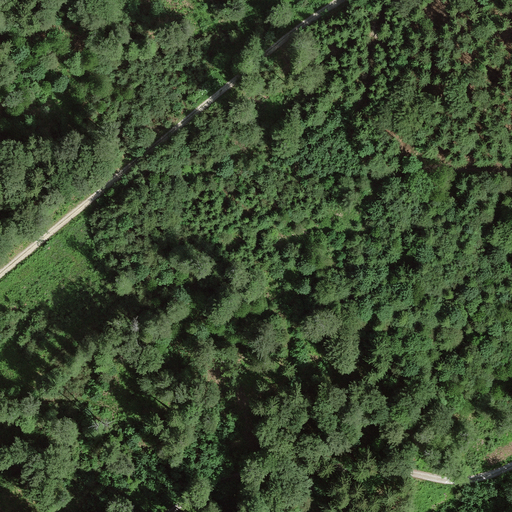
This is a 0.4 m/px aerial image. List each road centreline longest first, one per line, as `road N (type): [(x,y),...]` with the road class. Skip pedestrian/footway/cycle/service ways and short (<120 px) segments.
road 1 (track): [(0,274),(106,178),(338,0)]
road 2 (track): [(511,462),(443,479),(305,467),(230,477),(172,511)]
